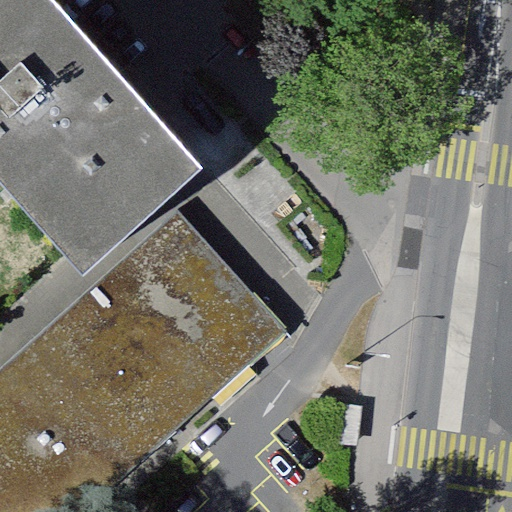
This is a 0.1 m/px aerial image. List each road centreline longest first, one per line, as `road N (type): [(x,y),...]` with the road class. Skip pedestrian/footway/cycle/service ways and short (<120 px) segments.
road 1 (tertiary): [(469,334),(507,0)]
road 2 (tertiary): [(469,334),(451,511)]
